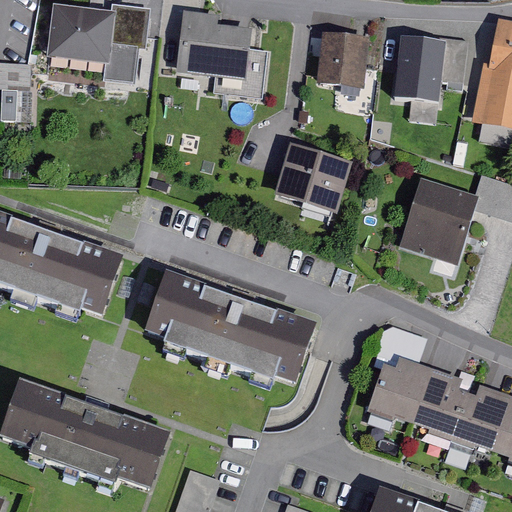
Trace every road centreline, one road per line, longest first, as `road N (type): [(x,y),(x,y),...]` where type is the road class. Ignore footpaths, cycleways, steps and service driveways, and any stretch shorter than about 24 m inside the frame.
road 1 (residential): [(313,0),(471,15),(511,11)]
road 2 (unknown): [(494,210),(497,236),(466,337)]
